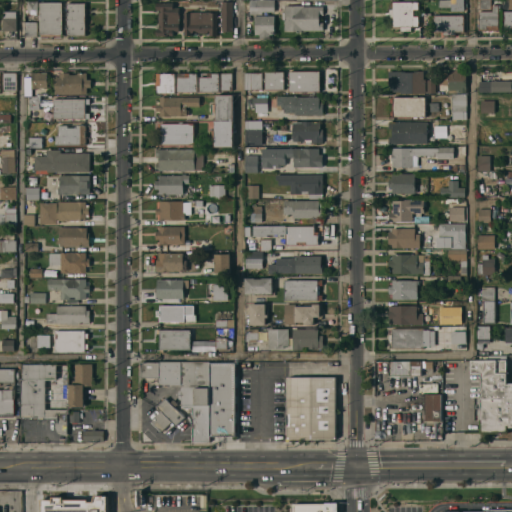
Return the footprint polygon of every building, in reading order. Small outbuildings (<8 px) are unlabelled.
[(26,0),(37,0),(37,14),(26,14),(26,0)] [(231,0),(231,30),(221,30),(221,0),(231,0)] [(274,0),(274,10),(268,10),(268,13),(263,13),(263,10),(261,10),(261,13),(249,13),(249,0),(274,0)] [(418,0),(418,8),(413,8),(413,14),(418,14),(418,25),(410,25),(410,29),(400,29),(400,25),(392,25),(392,18),(389,18),(389,8),(392,8),(392,0),(418,0)] [(450,6),(438,6),(437,0),(463,0),(463,9),(450,9),(450,6)] [(478,0),(490,0),(490,1),(489,1),(489,8),(478,8),(478,0)] [(503,10),(507,10),(507,7),(508,7),(508,0),(511,0),(511,28),(503,28),(503,10)] [(39,1),(61,1),(61,33),(60,33),(60,35),(40,35),(40,33),(39,33),(39,1)] [(164,34),(155,34),(155,27),(158,27),(158,25),(158,13),(159,13),(158,9),(155,9),(155,1),(172,1),(172,8),(179,8),(179,22),(178,22),(178,30),(172,30),(172,35),(164,35),(164,34)] [(66,2),(84,2),(84,7),(86,7),(86,28),(84,28),(84,34),(66,34),(66,2)] [(498,28),(495,28),(495,29),(492,29),(492,28),(484,28),(484,29),(481,29),(481,28),(478,28),(478,10),(491,10),(491,3),(499,3),(499,10),(497,10),(498,28)] [(283,4),(303,4),(303,5),(322,5),(322,13),(319,13),(319,21),(322,21),(322,29),(302,29),(302,30),(283,30),(283,4)] [(2,29),(2,17),(2,10),(15,10),(15,17),(16,29),(2,29)] [(193,32),(193,31),(191,31),(191,34),(183,34),(183,14),(191,14),(191,16),(197,16),(197,11),(216,11),(216,34),(209,34),(209,32),(208,32),(208,31),(206,31),(206,32),(193,32)] [(454,30),(454,34),(442,34),(442,31),(433,31),(433,14),(463,13),(463,30),(454,30)] [(273,14),(273,33),(269,33),(269,37),(258,37),(258,33),(254,33),(254,14),(273,14)] [(25,20),(36,21),(36,35),(25,35),(25,20)] [(400,91),(392,91),(392,88),(389,88),(389,84),(387,84),(387,70),(404,70),(412,70),(412,69),(423,69),(423,78),(425,78),(425,92),(400,92),(400,91)] [(436,91),(436,81),(442,81),(446,81),(447,91),(447,69),(465,69),(465,91),(447,92),(447,93),(443,93),(443,91),(436,91)] [(261,71),(261,78),(264,78),(264,70),(283,70),(283,88),(265,88),(265,87),(261,87),(261,88),(250,88),(245,88),(245,71),(261,71)] [(319,70),(319,71),(320,71),(320,74),(319,74),(319,86),(320,86),(320,89),(319,89),(319,90),(288,90),(288,70),(319,70)] [(2,71),(16,71),(16,90),(2,90),(2,71)] [(30,76),(31,71),(46,71),(46,86),(37,86),(37,87),(36,87),(36,94),(23,94),(23,76),(25,76),(30,76)] [(53,93),(53,75),(58,75),(58,71),(68,71),(68,73),(76,73),(76,71),(86,71),(86,78),(90,78),(90,86),(86,86),(86,93),(53,93)] [(176,72),(188,71),(188,72),(196,72),(196,90),(176,91),(176,72)] [(206,75),(206,71),(210,71),(210,72),(218,72),(218,90),(198,90),(198,75),(206,75)] [(155,92),(155,72),(174,72),(174,92),(155,92)] [(231,89),(219,89),(219,72),(231,72),(231,89)] [(426,78),(434,78),(435,92),(426,92),(426,78)] [(511,80),(511,91),(492,91),(479,91),(479,80),(491,80),(511,80)] [(451,93),(466,93),(466,116),(465,116),(465,118),(451,118),(451,93)] [(256,96),(256,94),(267,94),(267,111),(255,111),(255,105),(251,105),(251,96),(256,96)] [(296,94),(296,95),(319,95),(319,101),(322,101),(322,113),(294,113),(289,113),(289,111),(283,111),(283,101),(278,101),(278,95),(296,94)] [(412,96),(412,94),(416,94),(416,96),(419,96),(419,94),(422,94),(422,96),(425,96),(424,115),(422,115),(422,116),(418,116),(418,115),(416,115),(416,117),(412,117),(412,115),(392,115),(389,114),(389,110),(392,109),(392,102),(389,101),(389,97),(392,96),(392,95),(412,96)] [(214,119),(215,119),(215,110),(213,110),(213,102),(215,102),(215,95),(232,95),(232,120),(214,120),(214,119)] [(28,96),(39,96),(39,108),(28,108),(28,96)] [(198,96),(198,105),(185,105),(185,108),(186,108),(186,109),(187,109),(187,112),(186,112),(186,114),(176,114),(169,114),(169,115),(159,115),(159,110),(155,110),(155,102),(159,102),(159,96),(198,96)] [(88,97),(88,103),(84,103),(84,112),(88,112),(88,117),(52,117),(52,97),(88,97)] [(480,111),(480,99),(493,99),(493,111),(480,111)] [(429,101),(437,101),(437,110),(429,110),(429,101)] [(0,112),(10,112),(10,121),(0,121),(0,112)] [(232,120),(232,145),(214,145),(214,136),(212,136),(212,129),(214,129),(214,120),(232,120)] [(303,138),(303,140),(298,140),(298,141),(294,141),(294,140),(293,140),(292,120),(311,120),(319,120),(319,124),(320,125),(319,127),(320,128),(322,128),(322,141),(311,141),(311,138),(303,138)] [(391,128),(388,128),(388,120),(426,120),(426,142),(391,142),(391,128)] [(159,143),(159,122),(178,122),(178,121),(182,121),(182,122),(193,122),(193,143),(159,143)] [(54,143),(54,134),(58,134),(58,128),(55,128),(55,125),(57,125),(57,124),(66,124),(66,122),(75,122),(75,124),(86,124),(86,136),(85,136),(85,143),(54,143)] [(245,144),(245,127),(261,127),(261,143),(245,144)] [(28,146),(28,136),(32,136),(32,131),(37,131),(37,136),(41,136),(41,146),(28,146)] [(437,154),(434,154),(433,155),(431,155),(429,154),(420,154),(419,155),(417,155),(418,165),(412,165),(391,165),(391,159),(390,159),(390,152),(391,152),(391,146),(410,146),(438,146),(453,146),(453,157),(437,157),(437,154)] [(318,147),(318,153),(322,153),(322,165),(314,165),(301,165),(293,165),(293,156),(284,156),(284,164),(280,164),(280,166),(275,166),(275,164),(272,164),(272,166),(261,166),(261,147),(318,147)] [(0,149),(14,148),(15,155),(14,155),(14,171),(1,171),(0,156),(0,149)] [(46,171),(46,169),(34,169),(34,154),(46,154),(46,148),(60,148),(60,152),(87,151),(87,159),(89,159),(89,170),(46,171)] [(155,169),(155,162),(158,162),(158,155),(155,155),(155,148),(194,148),(194,149),(202,149),(202,168),(194,168),(194,169),(155,169)] [(257,171),(245,171),(245,154),(257,154),(257,171)] [(489,169),(477,169),(477,154),(489,154),(489,169)] [(414,172),(414,186),(415,186),(415,191),(414,191),(414,192),(391,192),(391,186),(387,186),(387,177),(391,177),(391,172),(414,172)] [(159,193),(158,187),(154,187),(154,179),(158,179),(158,174),(181,174),(181,173),(185,173),(185,174),(188,174),(188,182),(182,182),(182,193),(159,193)] [(322,173),(322,192),(321,192),(321,197),(308,197),(308,193),(307,193),(307,192),(300,192),(300,193),(289,193),(289,183),(277,183),(277,179),(275,179),(275,173),(322,173)] [(89,174),(89,193),(57,193),(57,191),(55,191),(55,188),(57,188),(57,186),(59,186),(59,174),(89,174)] [(447,186),(448,179),(457,179),(457,186),(464,186),(464,196),(439,195),(440,186),(447,186)] [(208,184),(213,184),(213,183),(224,183),(224,197),(213,197),(213,196),(209,196),(208,184)] [(258,197),(247,197),(247,184),(258,184),(258,197)] [(0,198),(0,185),(15,185),(15,198),(0,198)] [(25,198),(25,186),(38,186),(38,198),(25,198)] [(391,199),(398,199),(398,198),(423,198),(423,212),(420,212),(420,215),(415,215),(415,212),(411,212),(412,215),(413,215),(413,218),(411,218),(411,220),(388,220),(388,218),(387,218),(387,213),(388,213),(388,211),(391,211),(391,199)] [(159,218),(159,213),(155,213),(155,206),(158,206),(158,199),(182,199),(182,211),(184,211),(184,218),(159,218)] [(292,217),(292,213),(283,213),(283,199),(318,199),(318,201),(321,201),(321,205),(322,205),(322,217),(292,217)] [(85,219),(58,219),(58,200),(85,200),(85,206),(88,206),(88,213),(86,213),(85,219)] [(39,201),(56,201),(56,203),(57,203),(57,222),(56,222),(56,223),(39,223),(39,201)] [(261,207),(262,207),(262,209),(261,209),(261,221),(250,221),(250,204),(261,204),(261,207)] [(463,205),(463,219),(449,219),(449,205),(463,205)] [(15,224),(4,224),(4,212),(10,212),(10,207),(15,207),(15,224)] [(490,207),(490,221),(477,221),(477,207),(490,207)] [(34,213),(33,224),(23,224),(23,213),(25,213),(34,213)] [(465,223),(465,247),(451,247),(451,235),(439,236),(439,222),(465,223)] [(314,225),(314,231),(317,231),(317,233),(317,243),(285,243),(285,233),(266,233),(266,235),(256,235),(256,237),(253,237),(253,235),(252,235),(252,224),(314,225)] [(159,243),(159,238),(155,238),(155,230),(159,230),(159,225),(184,225),(184,242),(159,243)] [(86,226),(86,231),(89,231),(89,245),(59,245),(59,226),(86,226)] [(414,232),(419,232),(419,233),(430,233),(430,241),(430,245),(419,245),(419,246),(401,246),(391,246),(391,243),(387,243),(387,230),(391,230),(391,227),(414,227),(414,232)] [(4,250),(4,251),(0,251),(0,239),(4,239),(4,233),(13,233),(13,239),(15,239),(15,250),(4,250)] [(477,247),(477,233),(493,233),(493,247),(477,247)] [(270,249),(259,249),(259,238),(270,238),(270,249)] [(37,241),(37,250),(25,249),(25,241),(37,241)] [(465,249),(465,256),(466,256),(466,270),(459,270),(459,257),(447,257),(447,249),(465,249)] [(245,258),(245,250),(250,251),(250,250),(263,250),(262,258),(245,258)] [(85,251),(85,257),(89,257),(89,265),(86,265),(85,271),(59,271),(60,251),(85,251)] [(168,271),(159,271),(159,270),(155,270),(155,259),(159,259),(159,252),(182,251),(182,264),(186,264),(186,270),(168,270),(168,271)] [(48,263),(48,252),(59,252),(59,263),(48,263)] [(229,273),(225,273),(225,271),(214,271),(214,253),(229,252),(229,273)] [(391,272),(391,267),(387,267),(387,258),(391,258),(391,253),(417,253),(417,261),(423,261),(423,272),(391,272)] [(494,257),(494,273),(482,274),(481,253),(487,253),(487,257),(494,257)] [(320,254),(320,263),(322,263),(322,272),(267,272),(267,262),(275,262),(275,256),(291,256),(295,256),(295,254),(320,254)] [(41,267),(41,276),(29,276),(29,267),(41,267)] [(0,276),(0,268),(12,268),(12,276),(0,276)] [(457,275),(457,283),(447,283),(447,275),(457,275)] [(244,276),(254,276),(254,277),(261,277),(261,276),(271,276),(271,289),(273,289),(273,294),(254,294),(254,292),(244,292),(244,276)] [(85,298),(74,298),(74,296),(69,296),(69,298),(60,298),(60,288),(47,288),(47,277),(85,277),(86,285),(89,285),(89,291),(86,291),(85,298)] [(183,278),(188,278),(188,286),(183,286),(183,297),(155,297),(155,291),(156,291),(156,278),(183,278)] [(284,278),(321,279),(321,284),(319,284),(319,288),(317,288),(317,289),(319,289),(319,294),(321,294),(321,298),(284,298),(284,278)] [(418,279),(418,284),(416,284),(416,298),(391,298),(391,292),(387,292),(387,285),(391,285),(391,279),(418,279)] [(46,282),(30,281),(30,291),(46,292),(46,282)] [(213,298),(213,292),(212,292),(212,289),(213,289),(213,283),(214,283),(214,282),(216,282),(216,283),(225,283),(225,293),(226,293),(226,298),(213,298)] [(493,286),(493,298),(481,298),(481,286),(493,286)] [(45,291),(44,302),(29,301),(29,291),(45,291)] [(13,302),(0,301),(1,292),(13,292),(13,302)] [(460,301),(460,309),(447,309),(447,301),(460,301)] [(494,301),(482,301),(482,320),(494,319),(494,301)] [(249,302),(265,302),(265,313),(267,313),(267,316),(265,316),(265,323),(249,323),(249,302)] [(283,303),(295,303),(295,305),(305,305),(305,304),(312,304),(312,303),(319,302),(319,315),(314,315),(314,323),(304,323),(304,321),(303,321),(295,321),(295,322),(284,323),(283,303)] [(85,304),(85,309),(89,309),(89,322),(77,322),(77,323),(66,323),(66,322),(56,322),(56,321),(46,321),(46,312),(56,312),(56,304),(85,304)] [(176,320),(176,322),(173,322),(173,320),(159,320),(158,320),(157,315),(155,315),(155,309),(158,309),(158,305),(159,305),(159,304),(193,304),(193,313),(195,313),(195,320),(176,320)] [(388,323),(388,304),(416,304),(416,306),(418,306),(418,312),(422,312),(422,323),(388,323)] [(0,309),(6,308),(7,315),(15,315),(15,327),(1,327),(0,309)] [(215,326),(232,327),(232,311),(215,311),(215,326)] [(489,325),(489,337),(477,337),(476,325),(489,325)] [(257,328),(257,340),(245,340),(245,328),(245,327),(257,328)] [(288,327),(288,344),(283,344),(283,347),(267,347),(267,327),(288,327)] [(318,327),(318,334),(322,334),(322,337),(322,345),(321,345),(321,346),(318,346),(318,348),(306,347),(306,346),(302,346),(302,348),(292,348),(292,327),(318,327)] [(423,327),(423,329),(430,329),(430,344),(423,345),(423,347),(391,347),(391,346),(388,346),(388,341),(391,341),(390,333),(388,333),(388,328),(391,328),(391,327),(423,327)] [(163,348),(163,351),(159,351),(159,329),(189,328),(189,348),(163,348)] [(84,329),(84,332),(87,332),(87,337),(84,337),(84,342),(87,342),(87,347),(84,347),(84,350),(54,350),(54,329),(84,329)] [(451,330),(466,330),(466,343),(451,343),(451,330)] [(49,333),(49,346),(36,346),(36,334),(49,333)] [(215,337),(226,336),(226,348),(215,348),(215,337)] [(13,338),(13,349),(1,349),(1,338),(13,338)] [(506,383),(508,382),(511,381),(511,426),(508,426),(508,425),(506,425),(506,432),(479,432),(479,397),(480,397),(480,372),(470,372),(469,360),(487,359),(487,354),(505,354),(505,359),(506,383)] [(208,441),(192,441),(192,407),(182,407),(182,405),(180,405),(180,397),(179,397),(179,390),(180,390),(180,383),(159,383),(159,376),(140,376),(140,361),(159,361),(159,360),(209,360),(209,362),(236,362),(235,435),(208,435),(208,441)] [(409,374),(409,375),(400,375),(400,374),(399,374),(399,375),(389,375),(389,374),(388,374),(388,360),(413,360),(413,374),(409,374)] [(413,360),(420,360),(432,360),(432,368),(421,369),(421,374),(413,374),(413,360)] [(70,405),(69,405),(69,383),(70,383),(74,383),(74,362),(91,362),(91,385),(83,385),(83,405),(70,405)] [(21,416),(19,416),(19,377),(21,377),(21,363),(68,363),(68,412),(66,412),(66,434),(62,433),(57,431),(55,426),(54,422),(57,422),(57,416),(21,416)] [(0,367),(13,367),(13,381),(0,381),(0,367)] [(287,438),(287,376),(288,376),(335,375),(335,437),(288,438),(287,438)] [(437,392),(418,392),(418,381),(437,381),(437,392)] [(0,388),(10,388),(10,384),(13,384),(13,415),(0,415),(0,388)] [(441,392),(441,419),(424,419),(424,392),(441,392)] [(169,401),(173,398),(177,402),(174,406),(184,416),(175,424),(171,420),(170,421),(171,422),(162,431),(161,430),(160,431),(149,420),(160,410),(156,405),(164,396),(169,401)] [(79,421),(70,421),(70,410),(78,410),(79,421)] [(82,440),(82,429),(103,429),(103,440),(82,440)] [(92,511),(92,493),(107,494),(107,511),(92,511)] [(37,511),(37,494),(56,494),(56,511),(37,511)] [(325,502),(325,501),(337,501),(337,511),(293,511),(293,502),(325,502)]
